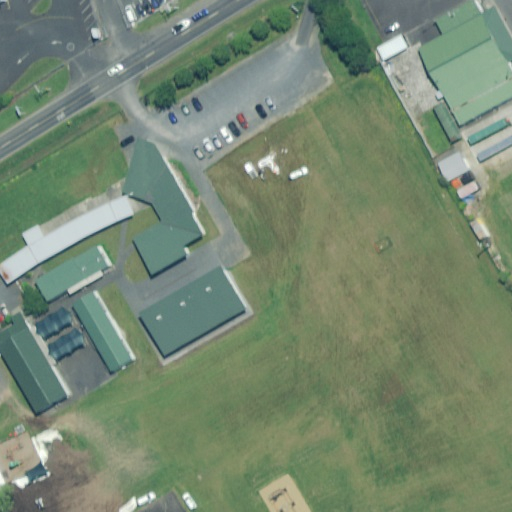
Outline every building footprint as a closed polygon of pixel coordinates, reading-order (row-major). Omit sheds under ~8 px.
[(444,34),(415,49),(458,129),(511,100),(511,68),(509,63),(511,61),(511,43),(488,0),(482,0),(478,2),(476,0),(469,0),(435,18),(444,34)] [(409,46),(403,36),(381,48),(387,58),(409,46)] [(474,147),(510,129),(505,120),(469,138),(474,147)] [(215,235),(169,146),(148,138),(130,192),(157,201),(168,221),(139,237),(142,244),(160,276),(195,257),(190,249),(215,235)] [(470,171),(460,154),(438,166),(448,184),(470,171)] [(4,268),(14,284),(76,246),(141,214),(132,196),(65,230),(4,268)] [(119,267),(105,244),(41,282),(54,304),(119,267)] [(139,362),(98,291),(77,303),(119,373),(139,362)] [(74,394),(26,312),(17,317),(22,326),(0,338),(0,339),(43,412),(74,394)]
